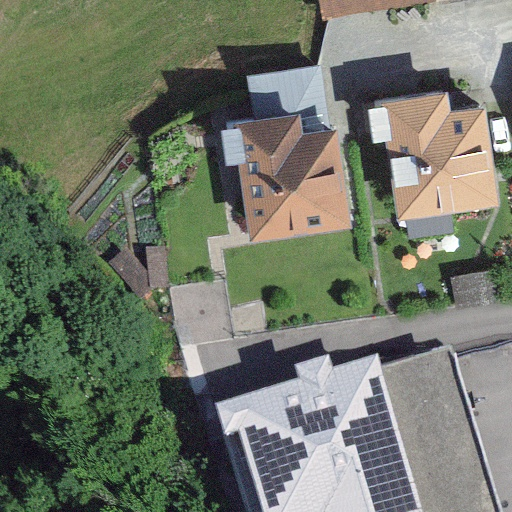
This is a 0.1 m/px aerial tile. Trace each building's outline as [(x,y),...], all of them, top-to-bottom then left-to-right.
[(358,0),(363,23),(475,0),(358,0)] [(493,89),(423,99),(441,218),(511,207),(511,105),(496,108),(493,89)] [(361,107),(268,121),(285,242),(405,224),(389,120),(363,124),(361,107)] [(494,266),(451,273),(457,309),(500,302),(494,266)] [(505,511),(457,358),(291,410),(323,511),(505,511)]
